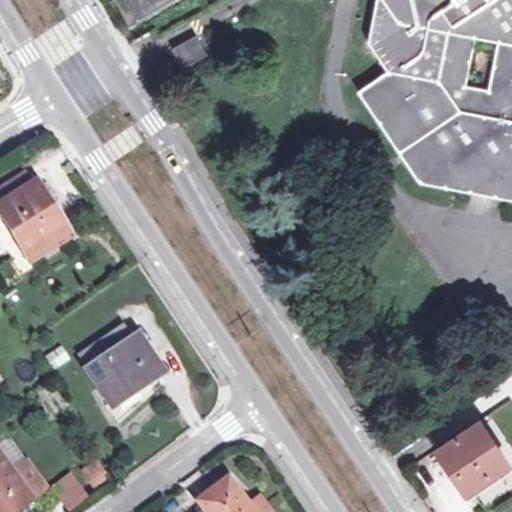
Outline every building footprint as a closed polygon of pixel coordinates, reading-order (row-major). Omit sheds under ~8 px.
[(135,0),(146,19),(178,0),(135,0)] [(511,0),(379,0),(372,40),(393,70),(362,91),(423,180),(511,197),(511,0)] [(198,33),(174,46),(185,65),(209,53),(198,33)] [(0,208),(37,185),(24,164),(0,180),(0,208)] [(37,185),(0,208),(0,210),(30,257),(67,233),(37,185)] [(120,328),(79,357),(112,407),(165,372),(138,334),(129,339),(120,328)] [(480,397),(444,422),(456,441),(442,451),(470,491),(508,464),(482,423),(492,416),(480,397)] [(0,458),(0,511),(15,511),(32,500),(0,458)] [(52,489),(69,511),(73,511),(91,498),(72,473),(52,489)] [(253,511),(228,478),(198,501),(206,511),(253,511)]
